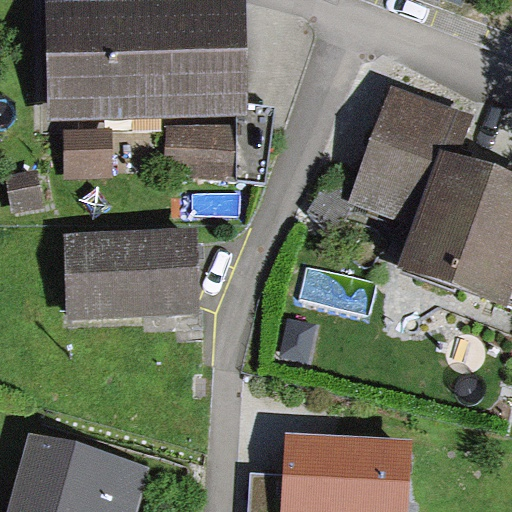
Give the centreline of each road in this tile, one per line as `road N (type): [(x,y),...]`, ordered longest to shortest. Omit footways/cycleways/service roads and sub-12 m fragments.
road 1 (residential): [(352,16),(235,319),(223,511)]
road 2 (residential): [(352,16),(511,73)]
